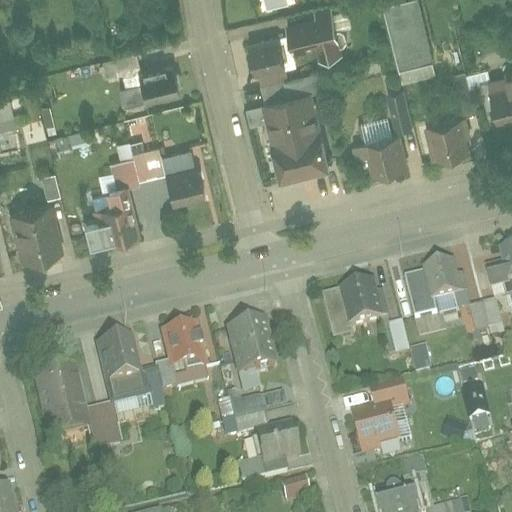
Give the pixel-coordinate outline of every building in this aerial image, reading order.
[(437,76),(417,0),(402,0),(384,5),(404,84),(437,76)] [(332,10),(285,21),(293,55),(316,49),(318,58),(342,53),(332,10)] [(278,37),(248,43),(253,74),(284,68),(278,37)] [(124,106),(179,93),(172,64),(138,72),(141,83),(120,88),(124,106)] [(511,121),(511,74),(486,81),(498,126),(511,121)] [(394,129),(409,125),(399,88),(384,92),(394,129)] [(329,165),(310,92),(262,104),(281,177),(329,165)] [(0,100),(0,130),(14,128),(9,99),(0,100)] [(468,114),(423,124),(431,162),(476,152),(468,114)] [(362,124),(364,137),(383,135),(381,121),(362,124)] [(409,168),(400,133),(349,145),(354,167),(367,164),(370,178),(409,168)] [(203,195),(194,164),(163,172),(171,203),(203,195)] [(40,198),(52,195),(48,173),(36,175),(40,198)] [(137,233),(129,199),(98,207),(101,218),(80,223),(85,245),(137,233)] [(60,251),(49,204),(7,213),(19,261),(60,251)] [(500,266),(487,269),(491,289),(511,284),(511,246),(497,250),(500,266)] [(453,262),(419,272),(430,306),(479,291),(474,274),(458,278),(453,262)] [(375,282),(320,296),(332,343),(356,337),(352,325),(384,317),(375,282)] [(486,336),(501,332),(491,300),(464,307),(472,333),(484,329),(486,336)] [(277,368),(264,320),(220,332),(233,380),(277,368)] [(383,325),(391,355),(406,351),(398,321),(383,325)] [(206,368),(197,324),(160,331),(169,375),(206,368)] [(131,338),(95,346),(109,405),(145,396),(131,338)] [(408,348),(412,372),(427,370),(423,346),(408,348)] [(88,411),(75,365),(30,377),(48,442),(85,431),(91,452),(120,445),(109,405),(88,411)] [(452,371),(456,389),(476,384),(472,366),(452,371)] [(374,409),(351,415),(362,455),(401,445),(392,412),(411,407),(404,379),(369,388),(374,409)] [(470,432),(487,429),(483,415),(487,414),(480,385),(461,389),(470,432)] [(261,412),(282,408),(279,390),(213,401),(219,436),(264,428),(261,412)] [(298,456),(290,424),(253,433),(262,465),(298,456)] [(417,511),(409,483),(373,493),(378,511),(417,511)] [(299,486),(276,493),(279,502),(302,495),(299,486)] [(0,511),(12,511),(6,489),(0,490),(0,511)]
